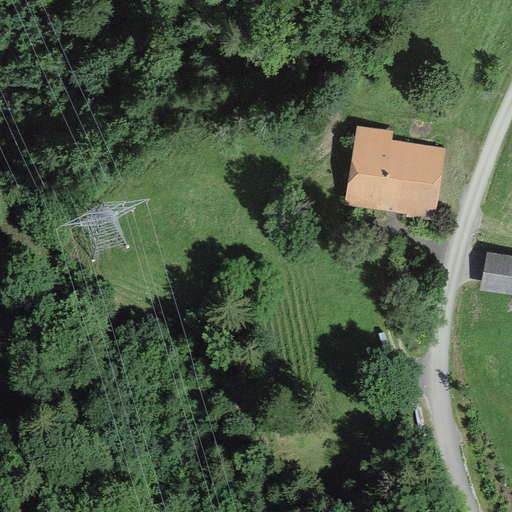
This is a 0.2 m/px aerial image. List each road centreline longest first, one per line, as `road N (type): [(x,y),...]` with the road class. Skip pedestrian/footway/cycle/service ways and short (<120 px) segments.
road 1 (unclassified): [(511,101),(462,237),(437,358),(436,417),(470,511)]
road 2 (track): [(388,223),(390,322),(406,359),(435,387)]
